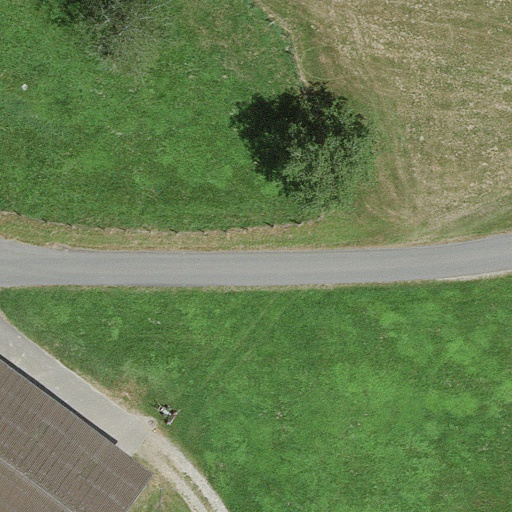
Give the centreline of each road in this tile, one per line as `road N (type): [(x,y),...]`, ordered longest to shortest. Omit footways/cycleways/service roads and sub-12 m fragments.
road 1 (unclassified): [(511,250),(396,264),(0,272)]
road 2 (track): [(0,334),(142,439),(211,511)]
